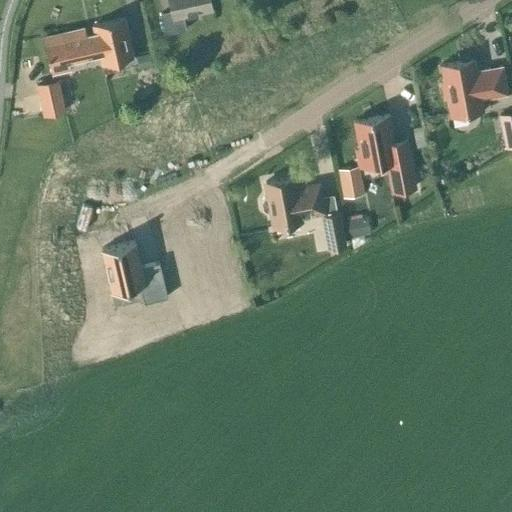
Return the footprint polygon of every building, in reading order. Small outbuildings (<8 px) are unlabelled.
[(182,14),(211,7),(209,0),(167,0),(170,11),(160,13),(164,34),(185,29),(182,14)] [(99,54),(101,64),(132,57),(123,17),(92,24),(94,32),(99,54)] [(99,54),(94,32),(85,34),(83,27),(42,36),(51,73),(70,69),(68,61),(99,54)] [(148,53),(136,56),(139,67),(150,65),(148,53)] [(473,59),(440,65),(443,82),(441,84),(443,96),(447,98),(450,115),(482,109),(480,98),(506,93),(501,66),(475,70),(473,59)] [(66,107),(62,90),(59,76),(35,82),(38,96),(42,113),(66,107)] [(511,144),(511,110),(498,113),(504,146),(511,144)] [(415,186),(406,138),(393,141),(388,114),(353,120),(359,149),(355,150),(358,166),(386,161),(391,190),(415,186)] [(351,166),(338,169),(343,197),(351,195),(362,193),(360,179),(354,180),(351,166)] [(263,198),(261,201),(262,209),(266,211),(270,210),(273,226),(300,220),(299,216),(321,211),(323,211),(320,198),(318,184),(294,188),(292,176),(264,181),(267,197),(263,198)] [(324,215),(322,216),(328,247),(343,244),(337,212),(335,213),(325,215),(324,215)] [(368,232),(365,217),(344,221),(347,236),(368,232)] [(140,265),(134,240),(101,248),(111,291),(139,284),(143,302),(166,296),(158,261),(140,265)]
